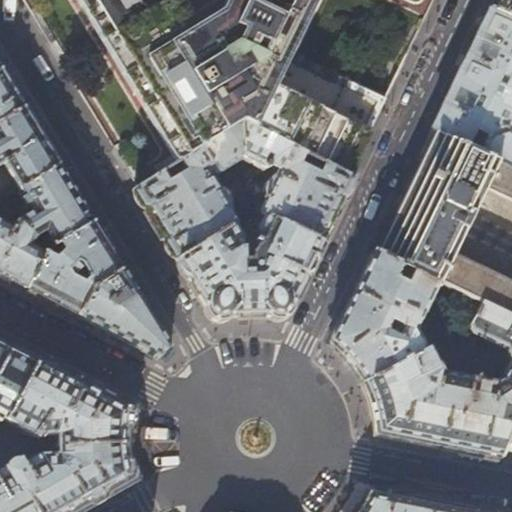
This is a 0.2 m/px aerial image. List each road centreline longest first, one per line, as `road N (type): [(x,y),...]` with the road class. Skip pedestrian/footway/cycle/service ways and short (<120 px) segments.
road 1 (residential): [(283,373),(464,0)]
road 2 (residential): [(0,23),(215,375)]
road 3 (tertiary): [(186,405),(0,308)]
road 4 (residential): [(322,451),(511,490)]
